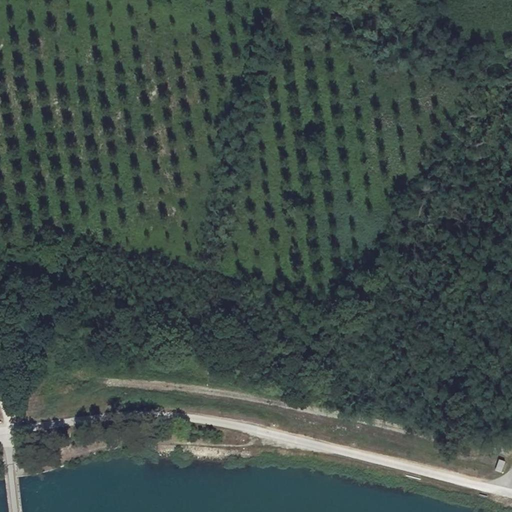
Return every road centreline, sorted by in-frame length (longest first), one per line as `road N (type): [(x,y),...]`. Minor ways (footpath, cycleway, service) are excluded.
road 1 (track): [(511,452),(218,391),(106,381)]
road 2 (unknown): [(273,437),(243,445),(118,446),(0,473)]
